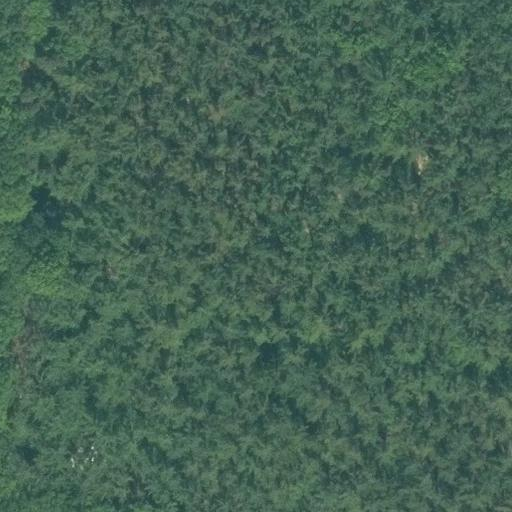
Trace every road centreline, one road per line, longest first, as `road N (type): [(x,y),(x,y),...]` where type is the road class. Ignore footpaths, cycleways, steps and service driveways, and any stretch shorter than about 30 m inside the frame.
road 1 (track): [(327,337),(197,320),(0,335)]
road 2 (track): [(511,358),(327,337)]
